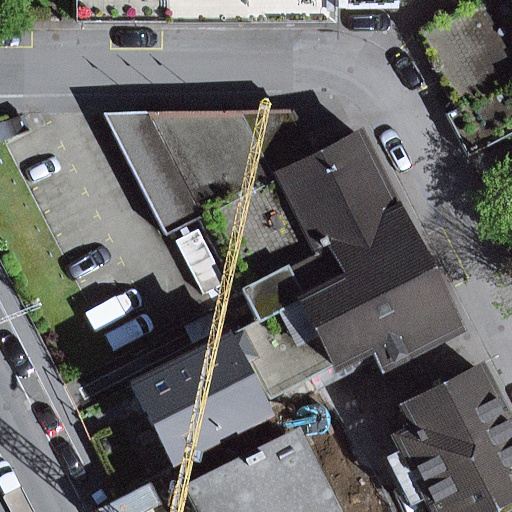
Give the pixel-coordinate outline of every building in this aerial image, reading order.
[(76,0),(77,22),(166,21),(165,11),(164,11),(163,0),(76,0)] [(163,0),(164,11),(165,11),(230,10),(230,0),(163,0)] [(244,0),(245,21),(332,21),(332,7),(331,0),(244,0)] [(429,62),(511,20),(511,1),(511,0),(476,0),(413,34),(429,62)] [(511,81),(511,20),(429,62),(455,111),(511,81)] [(466,156),(511,133),(511,81),(455,111),(446,115),(466,156)] [(369,348),(379,368),(455,329),(356,134),(310,157),(287,112),(102,116),(164,235),(202,215),(256,322),(234,333),(236,336),(247,358),(269,401),(369,348)] [(259,413),(234,365),(247,358),(236,336),(223,343),(222,340),(131,387),(168,459),(259,413)] [(481,511),(511,496),(511,440),(475,368),(399,407),(410,427),(391,436),(429,511),(481,511)] [(312,482),(354,460),(318,392),(172,465),(195,511),(327,511),(320,497),(312,482)] [(320,497),(353,479),(354,460),(312,482),(320,497)] [(511,511),(511,496),(481,511),(511,511)]
